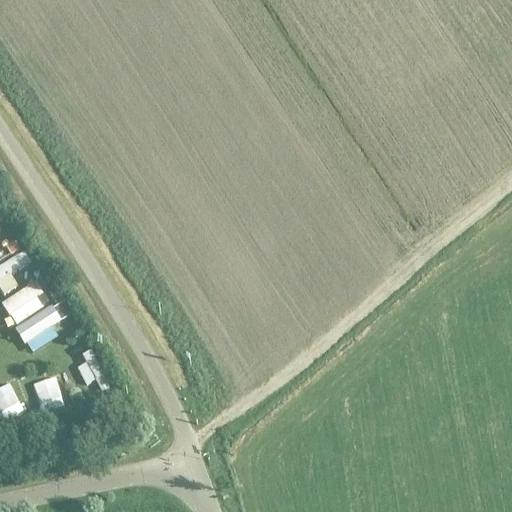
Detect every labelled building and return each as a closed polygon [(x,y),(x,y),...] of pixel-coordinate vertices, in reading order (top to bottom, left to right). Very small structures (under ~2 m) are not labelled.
[(12,244),(0,251),(0,281),(8,276),(2,265),(19,255),(12,244)] [(0,301),(7,313),(26,302),(21,293),(37,284),(30,272),(0,288),(0,301)] [(18,334),(55,311),(46,296),(9,320),(18,334)] [(79,354),(71,358),(79,377),(89,372),(94,383),(103,379),(86,340),(75,345),(79,354)] [(32,372),(41,398),(58,392),(50,366),(32,372)] [(0,373),(0,396),(5,394),(11,407),(22,402),(7,371),(0,373)]
